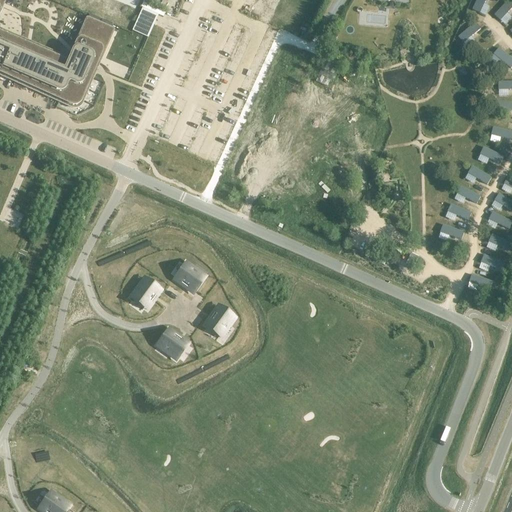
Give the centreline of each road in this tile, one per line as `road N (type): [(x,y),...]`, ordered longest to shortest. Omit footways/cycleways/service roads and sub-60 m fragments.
road 1 (unclassified): [(123,171),(471,331),(477,354),(432,477),(438,495),(473,511)]
road 2 (unclassified): [(0,115),(123,171)]
road 3 (residential): [(1,434),(50,362),(60,324)]
